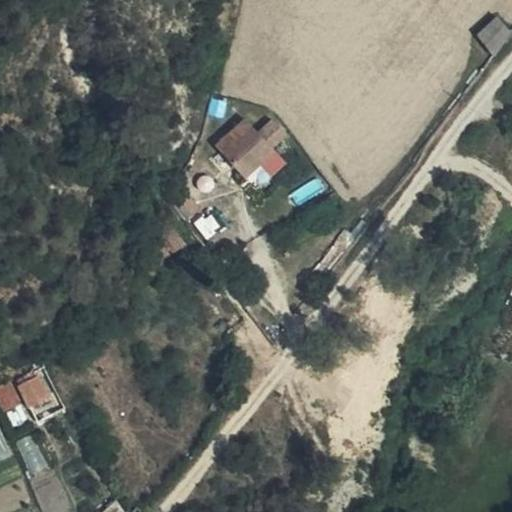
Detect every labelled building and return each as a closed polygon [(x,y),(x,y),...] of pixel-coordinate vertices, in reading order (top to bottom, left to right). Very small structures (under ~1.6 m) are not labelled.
[(490,47),(499,34),(481,13),(473,23),(490,47)] [(463,35),(482,58),(490,47),(473,23),(463,35)] [(206,148),(232,179),(279,139),(267,124),(251,138),(237,121),(206,148)] [(175,250),(162,228),(143,241),(158,263),(175,250)] [(24,376),(6,387),(19,407),(36,397),(24,376)] [(0,460),(12,457),(0,417),(0,460)] [(125,511),(116,501),(104,511),(125,511)]
